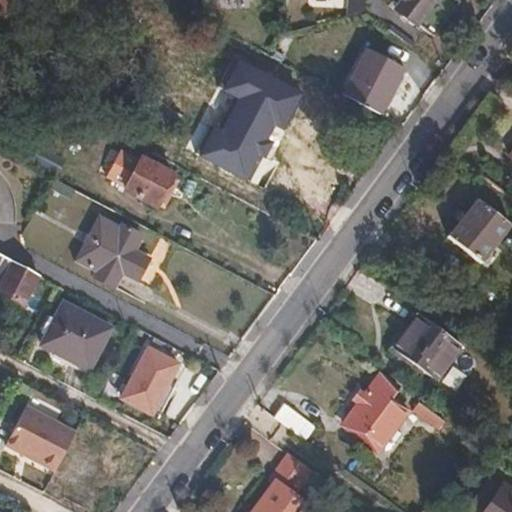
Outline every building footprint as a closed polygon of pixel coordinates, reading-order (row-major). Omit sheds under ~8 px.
[(427,34),(453,0),(400,0),(394,9),(427,34)] [(382,116),(406,70),(368,51),(344,97),(382,116)] [(304,91),(238,61),(228,83),(248,92),(226,141),(209,133),(198,157),(255,183),(274,141),(267,140),(275,122),(288,128),(304,91)] [(59,123),(66,109),(41,96),(35,110),(59,123)] [(171,178),(155,169),(158,159),(144,151),(123,192),(155,209),(157,205),(162,208),(175,184),(174,183),(170,180),(171,178)] [(90,191),(98,176),(77,166),(69,181),(90,191)] [(484,263),(511,226),(479,201),(452,238),(484,263)] [(84,269),(108,224),(97,218),(73,262),(84,269)] [(136,280),(146,260),(133,252),(140,238),(119,226),(117,229),(108,224),(84,269),(94,274),(92,279),(112,290),(121,273),(136,280)] [(36,276),(0,257),(0,284),(0,285),(0,292),(22,304),(36,276)] [(91,366),(111,329),(63,303),(40,346),(71,363),(74,357),(91,366)] [(436,382),(461,348),(418,316),(392,350),(436,382)] [(162,401),(180,365),(147,348),(129,384),(162,401)] [(397,429),(407,415),(392,403),(401,390),(382,376),(368,394),(359,405),(346,424),(360,434),(357,439),(373,450),(377,447),(380,450),(390,438),(398,444),(404,434),(397,429)] [(359,405),(368,394),(362,389),(354,401),(359,405)] [(447,424),(420,403),(414,411),(441,432),(447,424)] [(304,424),(281,407),(271,421),(295,438),(304,424)] [(54,473),(74,434),(25,408),(5,447),(54,473)] [(309,471),(286,454),(279,465),(301,482),(309,471)] [(301,482),(279,465),(268,480),(274,485),(284,492),(292,497),(294,493),(301,482)] [(511,511),(511,489),(506,484),(484,511),(511,511)] [(302,511),(304,510),(309,503),(294,493),(292,497),(284,492),(274,485),(252,511),(302,511)]
